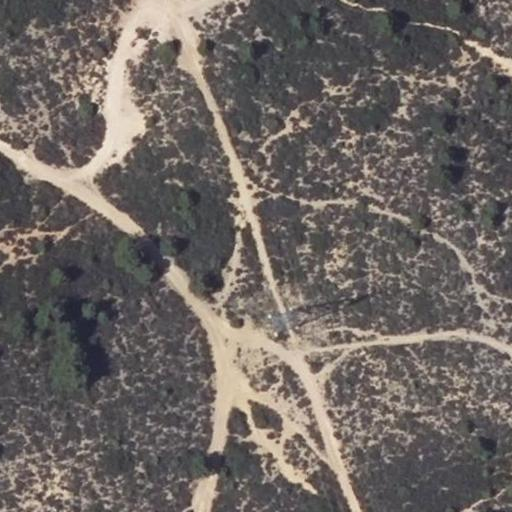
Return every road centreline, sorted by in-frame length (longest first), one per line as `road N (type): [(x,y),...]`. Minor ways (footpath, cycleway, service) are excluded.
road 1 (track): [(0,146),(107,209),(169,266),(218,341),(225,398),(206,511)]
road 2 (track): [(355,511),(290,357),(218,341)]
